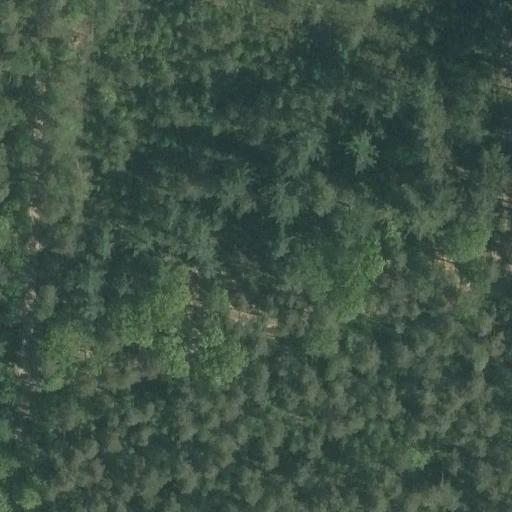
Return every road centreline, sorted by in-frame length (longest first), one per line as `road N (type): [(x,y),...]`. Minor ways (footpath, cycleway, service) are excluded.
road 1 (track): [(0,402),(511,275)]
road 2 (track): [(46,0),(21,511)]
